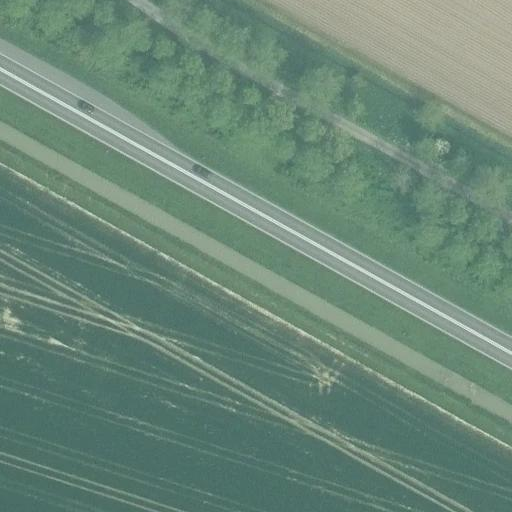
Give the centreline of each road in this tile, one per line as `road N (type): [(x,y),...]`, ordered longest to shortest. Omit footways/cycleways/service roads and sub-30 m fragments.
road 1 (trunk): [(511,354),(0,70)]
road 2 (unclassified): [(511,211),(152,0)]
